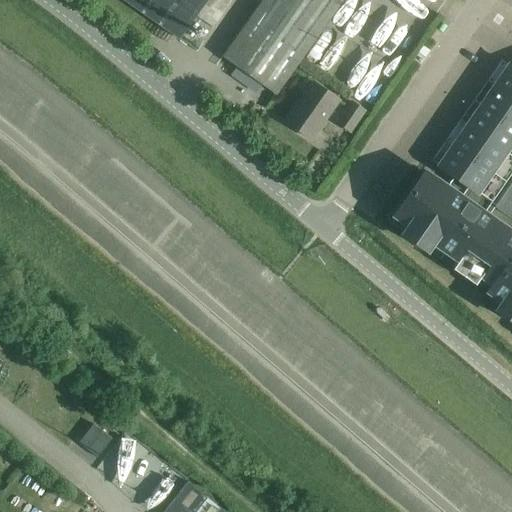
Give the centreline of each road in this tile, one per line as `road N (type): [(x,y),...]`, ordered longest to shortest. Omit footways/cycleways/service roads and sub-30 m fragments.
road 1 (unclassified): [(322,229),(47,0)]
road 2 (residential): [(322,229),(481,3)]
road 3 (unclassified): [(511,389),(322,229)]
